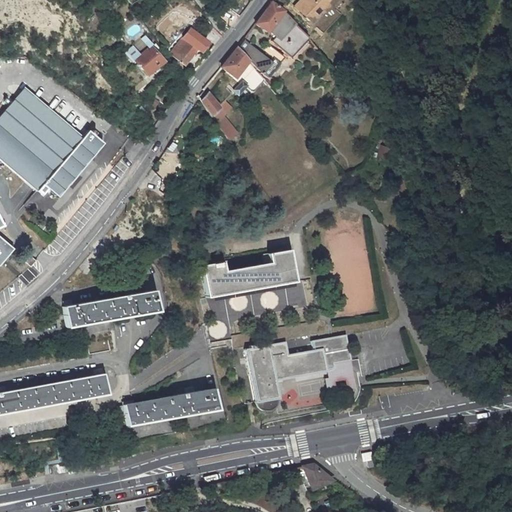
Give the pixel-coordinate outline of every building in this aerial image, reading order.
[(298,0),(294,5),(309,20),(321,6),(320,5),(325,0),(298,0)] [(271,2),(254,24),(267,32),(269,31),(275,36),(271,41),(290,57),(308,39),(307,37),(283,10),(271,2)] [(223,37),(214,27),(209,33),(220,41),(223,37)] [(188,30),(169,54),(173,57),(172,59),(181,66),(182,65),(184,66),(197,50),(200,52),(206,43),(205,42),(207,40),(205,38),(203,41),(188,30)] [(141,54),(135,60),(147,75),(163,62),(150,45),(151,44),(148,39),(137,48),(141,54)] [(257,59),(246,46),(240,51),(248,60),(252,65),(267,77),(284,57),(278,52),(275,55),(267,49),(257,59)] [(237,47),(221,67),(233,77),(248,60),(240,51),(237,47)] [(251,72),(241,82),(252,93),(264,80),(253,66),(249,69),(251,72)] [(25,87),(0,115),(0,161),(36,191),(41,185),(57,199),(103,143),(87,129),(82,135),(25,87)] [(217,106),(208,94),(201,102),(227,140),(234,134),(222,117),(230,108),(223,101),(217,106)] [(168,107),(154,97),(149,105),(162,114),(168,107)] [(387,158),(389,145),(381,144),(378,156),(387,158)] [(226,260),(201,265),(207,297),(293,281),(287,249),(261,254),(263,263),(228,270),(226,260)] [(26,254),(21,259),(31,267),(36,261),(26,254)] [(301,307),(302,296),(296,296),(296,288),(270,288),(270,306),(301,307)] [(151,291),(62,307),(65,327),(154,311),(151,291)] [(274,380),(324,370),(333,369),(332,362),(349,359),(344,334),(318,339),(319,347),(286,354),(283,341),(253,347),(252,344),(248,344),(249,348),(244,349),(254,402),(255,404),(256,406),(259,408),(262,409),(264,410),(266,410),(270,409),(274,407),(275,405),(276,403),(277,401),(277,397),(274,380)] [(345,389),(354,387),(349,359),(332,362),(333,369),(324,370),(326,378),(323,379),(324,388),(334,387),(333,381),(343,379),(345,389)] [(0,413),(106,393),(102,373),(0,392),(0,413)] [(122,405),(126,425),(215,409),(212,389),(126,404),(122,405)] [(57,466),(58,473),(67,471),(66,464),(57,466)] [(312,465),(302,467),(311,489),(323,485),(326,492),(338,485),(312,465)] [(321,511),(328,509),(324,499),(317,502),(321,511)]
